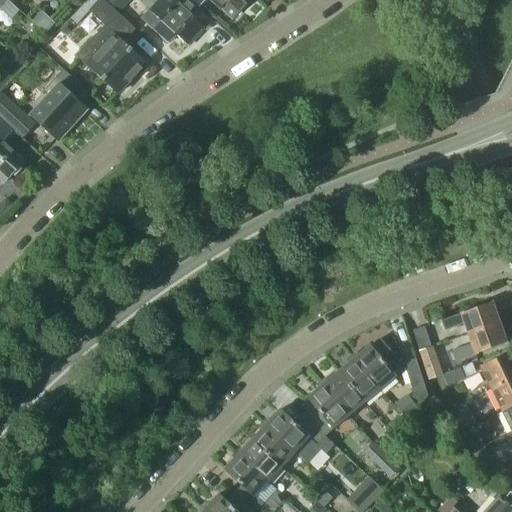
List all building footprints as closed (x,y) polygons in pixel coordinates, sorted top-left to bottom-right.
[(106,78),(121,92),(146,64),(116,36),(128,23),(103,0),(98,0),(88,11),(104,25),(75,56),(103,82),(106,78)] [(105,0),(119,13),(130,0),(105,0)] [(174,35),(186,46),(203,28),(190,16),(198,8),(190,0),(156,0),(147,10),(160,22),(152,31),(166,43),(174,35)] [(207,0),(231,22),(241,10),(240,10),(248,0),(207,0)] [(45,15),(37,24),(45,31),(53,23),(45,15)] [(28,117),(57,143),(86,112),(80,106),(89,96),(61,71),(41,92),(47,97),(28,117)] [(13,132),(0,119),(0,182),(2,184),(23,162),(3,143),(13,132)] [(466,334),(499,323),(492,303),(440,321),(444,331),(463,324),(466,334)] [(506,343),(499,323),(466,334),(470,343),(450,350),(453,362),(506,343)] [(419,351),(431,347),(425,327),(412,331),(419,351)] [(394,343),(392,344),(387,348),(379,339),(370,347),(369,345),(353,359),(358,365),(379,389),(394,376),(389,369),(402,358),(397,345),(396,344),(395,343),(394,343)] [(490,389),(511,378),(511,356),(510,352),(479,367),(490,389)] [(414,358),(402,363),(410,389),(423,385),(414,358)] [(353,359),(338,372),(363,402),(379,389),(358,365),(353,359)] [(338,372),(322,385),(331,395),(348,415),(363,402),(338,372)] [(511,378),(490,389),(500,410),(511,404),(511,378)] [(314,408),(304,419),(323,437),(331,429),(348,415),(331,395),(322,385),(306,398),(314,408)] [(406,394),(394,404),(406,419),(427,398),(423,385),(410,389),(414,394),(409,398),(406,394)] [(511,404),(500,410),(510,432),(511,431),(511,404)] [(455,409),(444,414),(452,433),(464,428),(455,409)] [(280,410),(266,426),(294,452),(307,465),(321,450),(325,453),(332,445),(323,437),(304,419),(297,426),(280,410)] [(393,419),(385,427),(392,434),(400,425),(393,419)] [(266,426),(252,441),(280,467),(294,452),(266,426)] [(386,440),(392,434),(385,427),(379,434),(386,440)] [(470,451),(481,446),(474,431),(463,435),(470,451)] [(252,441),(239,456),(266,482),(280,467),(252,441)] [(373,443),(364,452),(390,479),(399,470),(373,443)] [(488,461),(481,446),(470,451),(477,466),(488,461)] [(241,488),(235,495),(253,511),(255,511),(275,490),(266,482),(239,456),(225,472),(241,488)] [(511,458),(500,464),(505,474),(511,470),(511,458)] [(363,511),(384,491),(374,482),(352,506),(359,511),(363,511)] [(325,492),(316,502),(323,508),(332,498),(325,492)] [(511,511),(511,494),(509,492),(503,499),(499,495),(482,511),(468,511),(458,502),(448,511),(511,511)] [(205,511),(253,511),(235,495),(228,503),(219,495),(204,511),(205,511)] [(381,501),(371,511),(391,511),(392,511),(381,501)] [(319,511),(323,508),(316,502),(309,510),(311,511),(319,511)]
